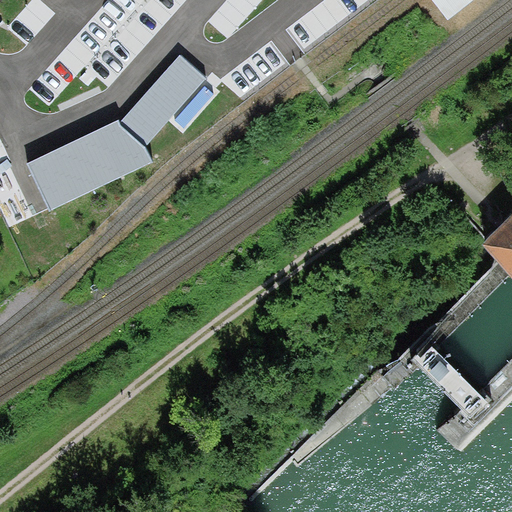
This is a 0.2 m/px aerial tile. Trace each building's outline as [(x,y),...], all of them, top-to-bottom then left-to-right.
[(109,0),(68,47),(107,82),(180,0),(109,0)] [(226,0),(219,8),(237,24),(258,0),(226,0)] [(431,0),(430,2),(449,26),(483,0),(431,0)] [(124,121),(119,121),(147,146),(206,77),(180,54),(124,121)] [(48,153),(30,161),(50,211),(154,160),(147,146),(119,121),(48,153)] [(511,208),(485,234),(497,247),(491,270),(384,378),(377,371),(250,499),(253,502),(293,462),(298,468),(392,389),(395,393),(433,353),(511,275),(511,355),(475,395),(441,430),(462,451),(511,400),(511,208)]
